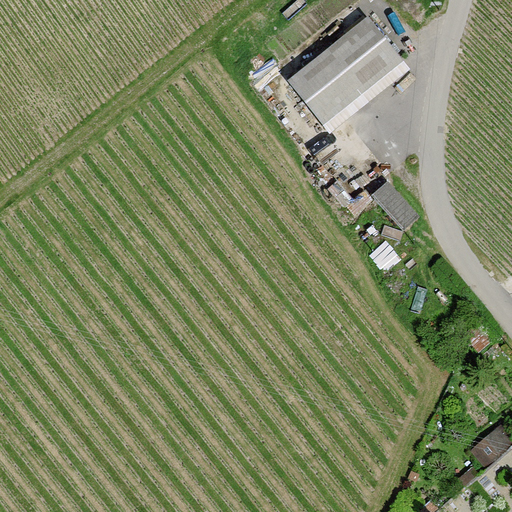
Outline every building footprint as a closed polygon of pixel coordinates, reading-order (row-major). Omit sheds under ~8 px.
[(269,19),(234,42),(255,73),(290,50),(269,19)] [(373,22),(294,83),(328,127),(407,65),(373,22)] [(400,179),(383,191),(411,229),(428,216),(400,179)] [(496,334),(483,319),(465,335),(478,350),(496,334)] [(511,430),(506,423),(474,451),(488,467),(511,445),(511,430)]
